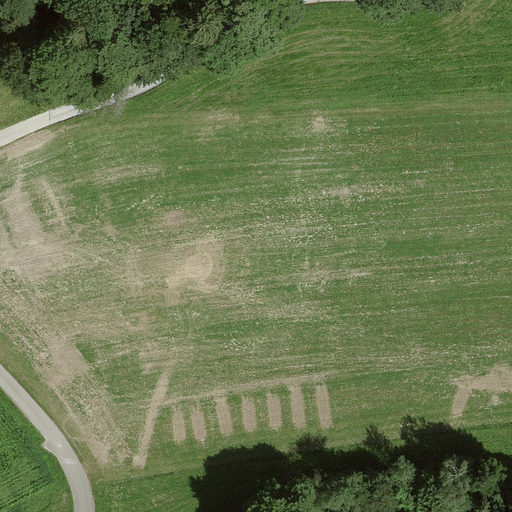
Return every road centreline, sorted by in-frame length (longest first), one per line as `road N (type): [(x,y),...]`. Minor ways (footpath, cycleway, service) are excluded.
road 1 (track): [(304,0),(249,18),(126,93),(0,138)]
road 2 (residential): [(83,511),(60,445),(0,375)]
